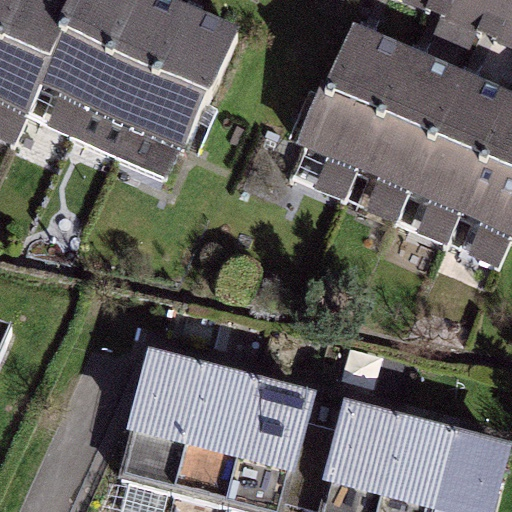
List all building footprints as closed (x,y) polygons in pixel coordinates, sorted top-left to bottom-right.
[(0,0),(0,57),(25,0),(0,0)] [(77,19),(31,0),(25,0),(0,57),(0,119),(28,132),(41,102),(77,19)] [(133,11),(107,0),(85,0),(77,19),(41,102),(85,121),(133,11)] [(176,30),(133,11),(85,121),(129,140),(176,30)] [(220,49),(176,30),(129,140),(172,158),(220,49)] [(402,80),(350,58),(304,162),(357,185),(402,80)] [(455,103),(402,80),(357,185),(409,207),(455,103)] [(507,125),(455,103),(409,207),(462,230),(507,125)] [(511,127),(507,125),(462,230),(511,251),(511,127)] [(0,370),(13,341),(0,335),(0,370)] [(506,511),(511,492),(511,474),(155,384),(124,507),(143,511),(506,511)]
